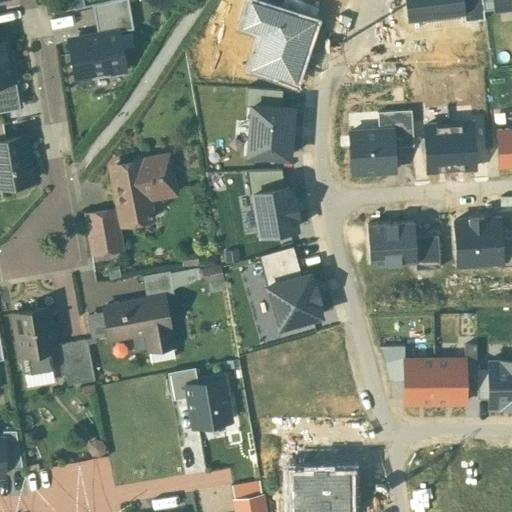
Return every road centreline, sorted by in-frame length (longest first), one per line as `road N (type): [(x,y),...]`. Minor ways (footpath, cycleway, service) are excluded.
road 1 (residential): [(50,244),(59,189),(30,0)]
road 2 (residential): [(387,430),(325,198)]
road 3 (residential): [(325,198),(324,80),(347,0)]
road 4 (residential): [(0,507),(64,507),(199,484)]
road 5 (residential): [(511,187),(325,198)]
road 6 (residential): [(511,430),(387,430)]
